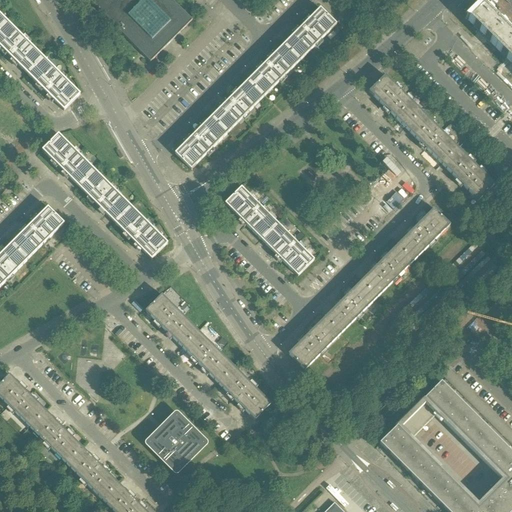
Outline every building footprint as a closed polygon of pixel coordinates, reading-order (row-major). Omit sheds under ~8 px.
[(163,28),(173,39),(192,21),(171,0),(87,0),(88,1),(88,2),(90,2),(98,11),(98,12),(100,12),(108,21),(108,22),(110,22),(150,63),(164,49),(153,38),(152,40),(129,17),(145,0),(146,0),(169,22),(163,28)] [(482,6),(467,20),(467,21),(468,21),(473,27),(473,26),(474,27),(474,26),(474,27),(479,31),(479,32),(477,33),(478,33),(479,32),(484,37),(483,38),(483,39),(484,37),(490,42),(489,42),(490,43),(489,43),(500,54),(501,54),(506,58),(506,59),(504,60),(505,60),(506,59),(511,64),(510,65),(510,66),(511,64),(511,36),(498,23),(499,22),(500,21),(500,20),(499,21),(498,19),(497,18),(497,19),(495,16),(496,16),(495,15),(494,17),(493,17),(482,6)] [(320,9),(283,46),(174,154),(191,171),(336,25),(320,9)] [(353,11),(345,19),(350,24),(358,16),(353,11)] [(0,48),(43,91),(64,112),(80,95),(0,15),(0,48)] [(164,49),(173,39),(163,28),(153,38),(164,49)] [(368,93),(441,165),(478,202),(494,185),(421,112),(417,108),(385,76),(368,93)] [(167,244),(95,172),(58,135),(42,151),(151,261),(167,244)] [(314,261),(277,225),(241,188),(224,205),(297,278),(314,261)] [(47,208),(11,245),(0,255),(0,288),(27,261),(64,224),(47,208)] [(304,371),(428,247),(449,226),(433,210),(288,355),(304,371)] [(152,319),(254,421),(271,405),(161,295),(145,312),(152,319)] [(181,308),(186,313),(190,308),(186,304),(181,308)] [(0,384),(0,398),(66,465),(113,511),(145,511),(66,432),(9,376),(0,384)] [(511,511),(511,454),(510,453),(510,452),(499,441),(498,440),(487,429),(476,418),(475,418),(464,406),(453,395),(452,395),(441,383),(432,392),(426,397),(424,399),(424,400),(425,400),(453,429),(490,466),(501,477),(509,469),(511,468),(511,467),(511,468),(511,473),(511,474),(496,489),(486,500),(473,511),(467,511),(465,509),(472,502),(462,492),(417,447),(397,428),(397,427),(393,431),(389,434),(379,444),(379,445),(390,455),(390,456),(399,465),(401,466),(411,477),(422,487),(422,488),(432,498),(433,498),(443,508),(443,509),(446,511),(511,511)] [(147,445),(152,450),(173,471),(178,467),(181,469),(191,459),(188,457),(193,451),(196,454),(201,449),(199,446),(203,441),(177,415),(176,415),(175,415),(162,428),(152,438),(147,443),(147,444),(147,445)] [(37,451),(43,457),(48,452),(42,446),(37,451)]
